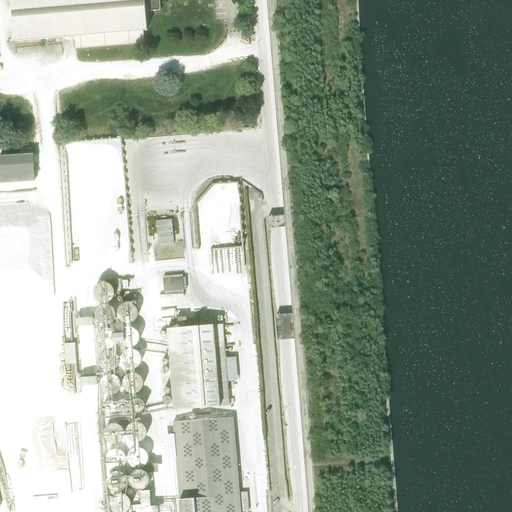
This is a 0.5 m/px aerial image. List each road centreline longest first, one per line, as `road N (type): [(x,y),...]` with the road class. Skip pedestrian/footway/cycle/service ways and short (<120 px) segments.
road 1 (unclassified): [(262,0),(298,511)]
road 2 (unknown): [(186,149),(190,273),(200,293),(227,300),(243,322),(261,511)]
road 3 (unknown): [(61,511),(58,270),(87,270)]
road 4 (unknown): [(143,265),(162,511)]
road 5 (unknown): [(87,270),(96,511)]
road 6 (unknown): [(186,149),(139,158),(143,265)]
